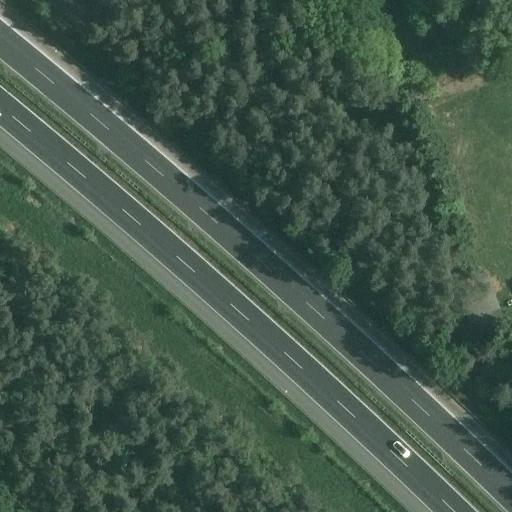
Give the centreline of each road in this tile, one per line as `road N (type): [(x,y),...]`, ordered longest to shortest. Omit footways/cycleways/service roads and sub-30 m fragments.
road 1 (motorway): [(511,463),(0,9)]
road 2 (motorway): [(0,105),(459,511)]
